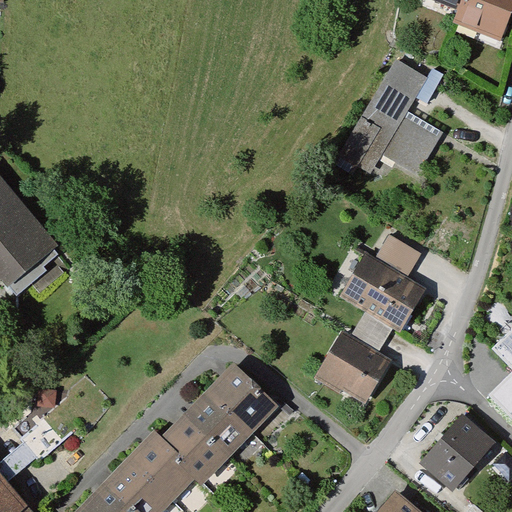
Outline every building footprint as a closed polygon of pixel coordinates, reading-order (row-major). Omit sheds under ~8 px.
[(511,0),(415,0),(424,3),(424,0),(462,0),(451,28),(499,48),(511,16),(511,0)] [(430,78),(393,57),(335,158),(374,181),(386,160),(413,175),(434,138),(405,121),(430,78)] [(0,191),(0,291),(1,293),(49,250),(0,191)] [(381,231),(341,297),(401,334),(428,290),(410,279),(424,256),(381,231)] [(394,364),(342,332),(312,379),(364,412),(394,364)] [(511,343),(498,357),(511,372),(511,389),(497,403),(511,419),(511,343)] [(240,364),(165,438),(206,479),(281,405),(240,364)] [(498,447),(465,417),(417,468),(450,499),(498,447)] [(165,438),(159,433),(82,511),(173,511),(206,479),(165,438)] [(27,441),(3,461),(14,474),(38,454),(27,441)] [(28,511),(0,481),(0,511),(28,511)] [(411,511),(392,495),(376,511),(411,511)]
